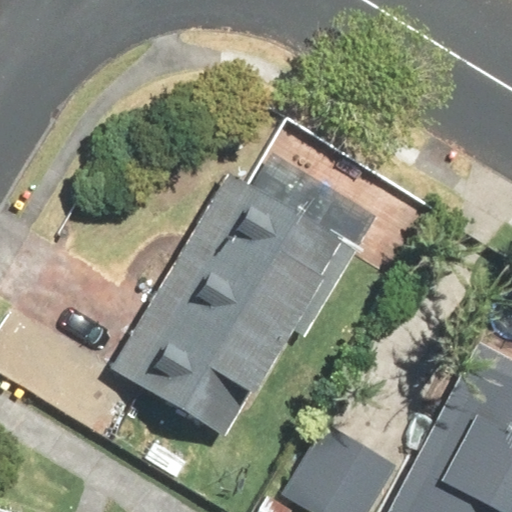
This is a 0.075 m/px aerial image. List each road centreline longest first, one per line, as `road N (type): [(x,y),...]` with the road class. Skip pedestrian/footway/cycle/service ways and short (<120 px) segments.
road 1 (tertiary): [(361,0),(511,90)]
road 2 (residential): [(65,0),(0,107)]
